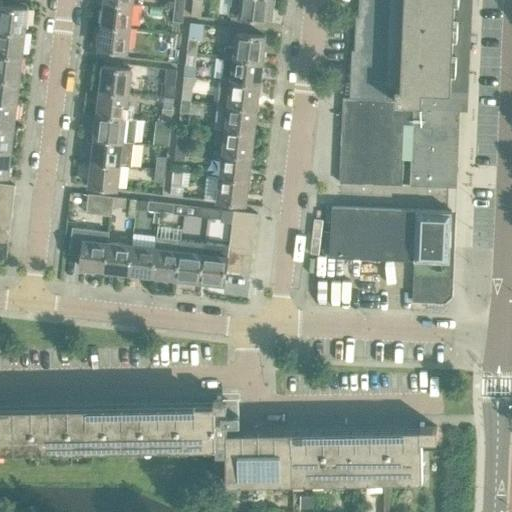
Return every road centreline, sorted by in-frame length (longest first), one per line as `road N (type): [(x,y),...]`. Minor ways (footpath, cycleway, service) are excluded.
road 1 (residential): [(277,325),(316,0)]
road 2 (residential): [(30,303),(65,0)]
road 3 (tertiary): [(500,335),(511,63)]
road 4 (residential): [(277,325),(30,303)]
road 5 (residential): [(500,335),(277,325)]
road 6 (tertiary): [(493,511),(500,335)]
